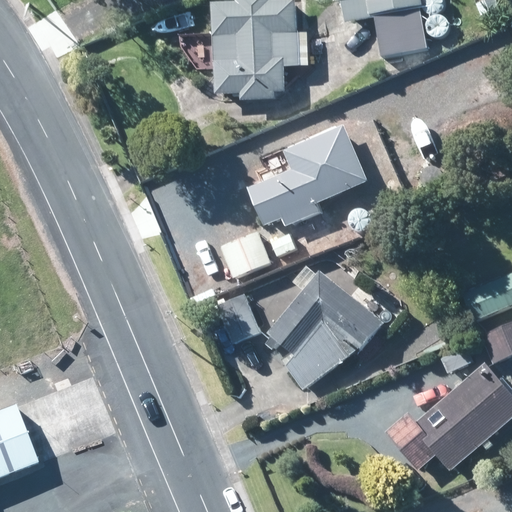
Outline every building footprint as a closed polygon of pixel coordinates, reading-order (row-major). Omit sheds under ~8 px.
[(338,0),(339,5),(372,3),(379,2),(382,56),(426,54),(422,12),(434,11),(432,0),(338,0)] [(298,4),(223,5),(224,84),(299,83),(298,4)] [(295,158),(301,170),(258,190),(278,233),(337,207),(335,202),(377,183),(354,132),(295,158)] [(511,270),(460,294),(495,369),(511,360),(511,270)] [(313,395),(385,331),(322,271),(272,336),(297,356),(286,366),(313,395)] [(511,400),(476,363),(409,427),(458,477),(511,425),(511,400)] [(0,464),(24,455),(0,395),(0,464)]
